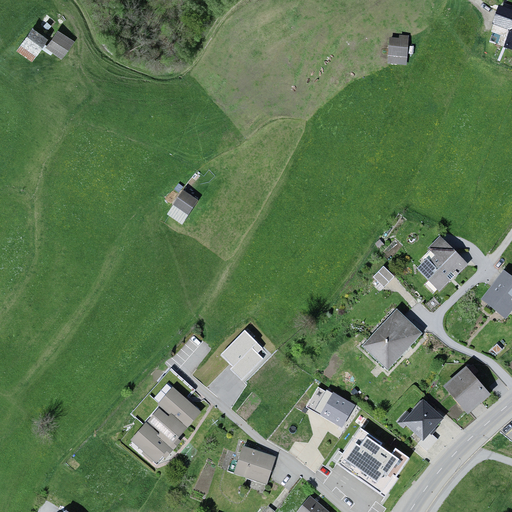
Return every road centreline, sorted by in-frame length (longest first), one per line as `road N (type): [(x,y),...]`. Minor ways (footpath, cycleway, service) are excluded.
road 1 (residential): [(511,384),(436,326),(443,308),(511,234)]
road 2 (residential): [(409,511),(461,446),(511,401)]
